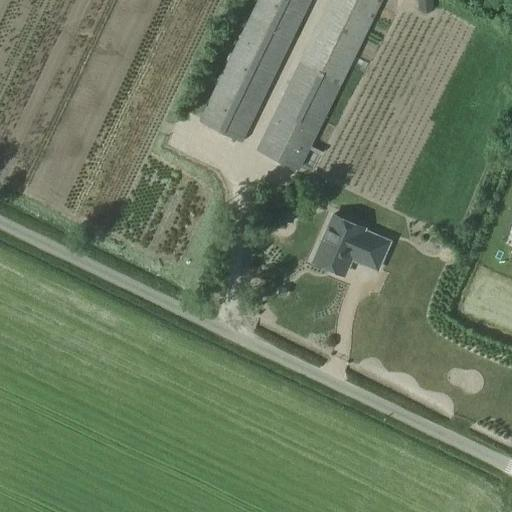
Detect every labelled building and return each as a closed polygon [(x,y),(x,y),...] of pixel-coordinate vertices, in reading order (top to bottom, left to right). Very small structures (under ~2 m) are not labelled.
[(259,0),(200,123),(241,143),(310,0),(259,0)] [(330,0),(257,151),(299,171),(381,0),(330,0)] [(429,0),(417,0),(417,12),(430,12),(429,0)] [(280,211),(266,210),(265,225),(279,226),(280,211)] [(331,217),(312,263),(344,276),(351,258),(359,261),(358,263),(376,271),(388,243),(362,232),(363,230),(331,217)]
